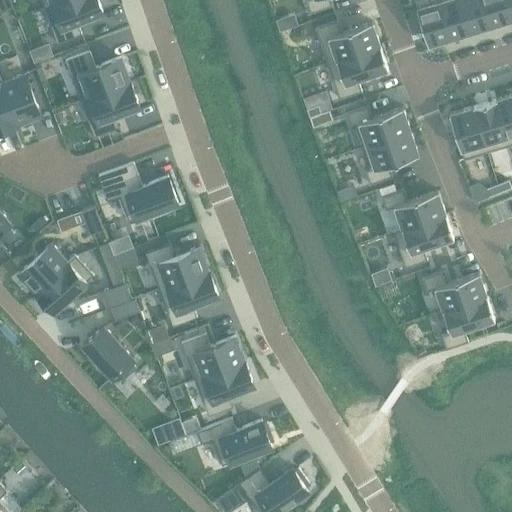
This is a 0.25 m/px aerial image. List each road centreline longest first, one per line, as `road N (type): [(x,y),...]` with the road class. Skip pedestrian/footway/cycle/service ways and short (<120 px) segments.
road 1 (residential): [(384,511),(279,346),(151,0)]
road 2 (unclassified): [(0,290),(204,511)]
road 3 (residential): [(482,245),(415,84)]
